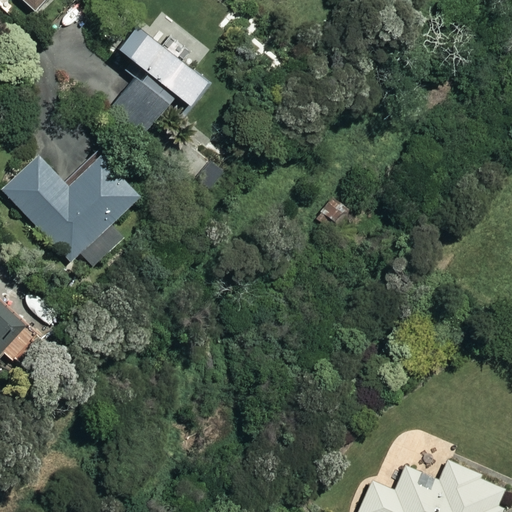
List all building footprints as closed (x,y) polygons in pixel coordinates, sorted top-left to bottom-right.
[(41,0),(20,0),(33,10),(41,0)] [(206,83),(134,28),(116,52),(141,71),(109,113),(141,137),(173,96),(187,107),(206,83)] [(67,189),(36,156),(1,190),(69,262),(137,199),(99,158),(67,189)] [(34,341),(0,306),(0,352),(8,346),(18,356),(34,341)] [(499,511),(509,491),(447,463),(438,482),(405,468),(394,492),(371,482),(357,511),(499,511)]
